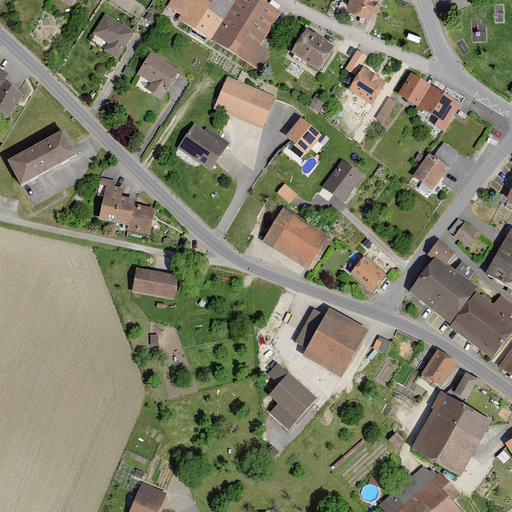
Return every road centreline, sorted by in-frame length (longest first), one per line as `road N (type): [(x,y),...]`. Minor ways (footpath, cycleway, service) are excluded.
road 1 (tertiary): [(0,32),(242,264)]
road 2 (residential): [(0,218),(242,264)]
road 3 (residential): [(377,314),(511,131)]
road 4 (residential): [(453,71),(281,0)]
road 5 (tertiary): [(377,314),(424,334),(511,392)]
road 6 (tertiary): [(242,264),(377,314)]
